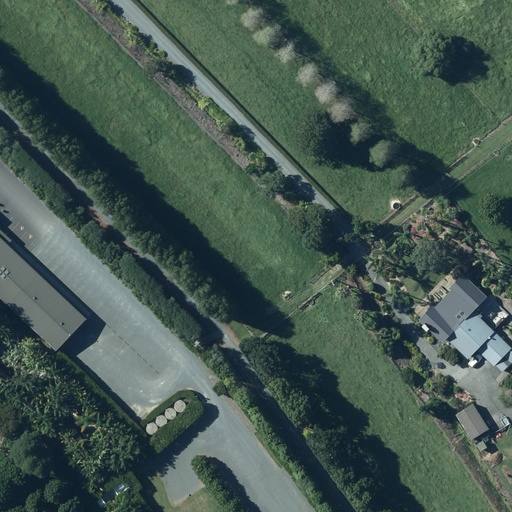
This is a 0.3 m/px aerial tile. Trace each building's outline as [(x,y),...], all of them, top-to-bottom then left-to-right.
[(0,223),(0,219),(3,216),(0,213),(0,288),(12,300),(63,348),(94,316),(14,240),(16,239),(0,223)] [(454,278),(415,315),(441,342),(446,338),(466,358),(475,349),(492,366),(493,364),(501,372),(511,360),(511,348),(472,307),(477,302),(454,278)] [(192,405),(185,397),(146,426),(152,435),(192,405)] [(473,398),(453,411),(469,438),(490,425),(473,398)] [(112,487),(114,489),(97,502),(103,510),(120,498),(135,487),(127,477),(112,487)]
